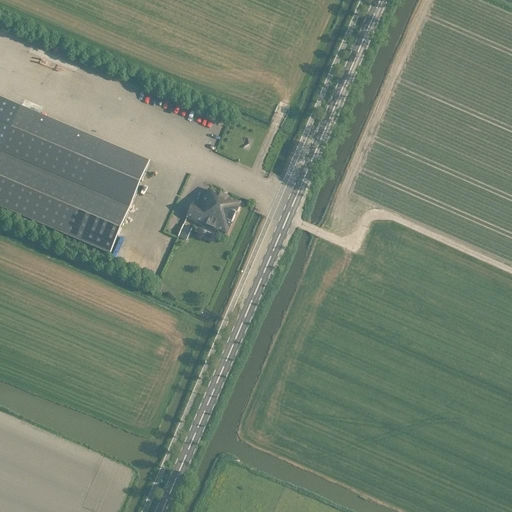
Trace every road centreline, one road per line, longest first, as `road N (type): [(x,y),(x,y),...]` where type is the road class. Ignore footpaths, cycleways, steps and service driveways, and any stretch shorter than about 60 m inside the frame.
road 1 (primary): [(158,511),(377,0)]
road 2 (track): [(511,269),(381,211),(365,216),(352,240),(285,215)]
